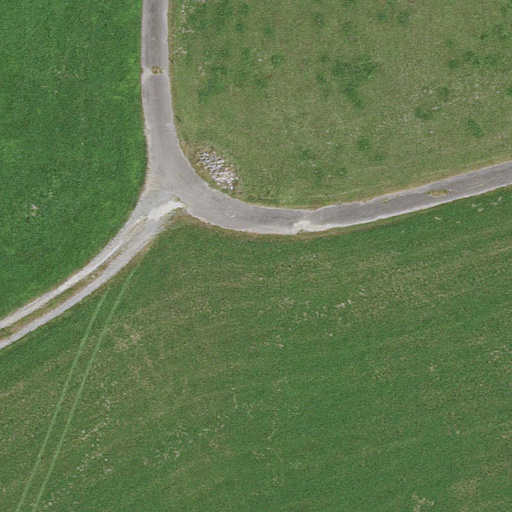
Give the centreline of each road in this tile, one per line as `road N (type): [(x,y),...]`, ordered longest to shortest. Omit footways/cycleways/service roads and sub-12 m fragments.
road 1 (track): [(157,0),(153,96),(164,157),(190,193),(249,223),(322,216),(511,169)]
road 2 (track): [(179,178),(116,262),(0,337)]
